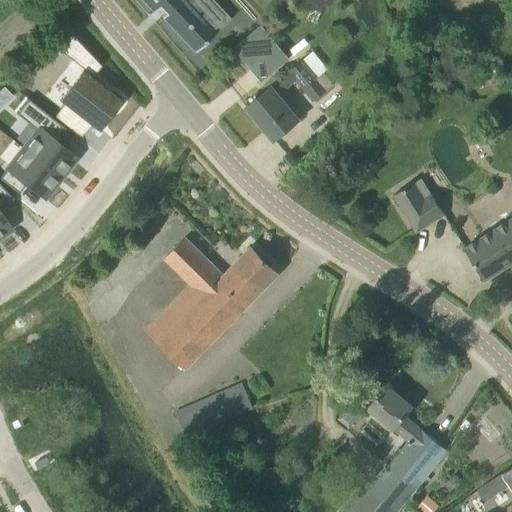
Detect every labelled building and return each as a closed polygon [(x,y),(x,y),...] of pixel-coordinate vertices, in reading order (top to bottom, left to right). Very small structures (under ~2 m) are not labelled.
[(193,11),(183,0),(141,0),(152,13),(159,7),(163,12),(158,15),(190,53),(223,24),(204,1),(193,11)] [(69,27),(55,46),(84,69),(61,99),(65,102),(90,122),(98,128),(121,100),(92,78),(102,65),(69,27)] [(256,29),(228,51),(256,85),(284,62),(256,29)] [(247,106),(274,140),(299,120),(278,95),(296,79),(314,101),(333,85),(324,73),(317,79),(302,60),(289,71),(271,87),(271,86),(247,106)] [(46,117),(22,147),(60,177),(76,157),(58,142),(65,133),(46,117)] [(22,147),(0,175),(0,178),(18,193),(26,183),(44,197),(60,177),(22,147)] [(445,215),(431,194),(424,198),(414,182),(394,195),(417,231),(423,227),(424,228),(445,215)] [(0,191),(0,236),(11,228),(0,212),(0,207),(7,202),(0,191)] [(511,218),(465,248),(485,280),(511,262),(511,218)] [(185,369),(278,273),(251,247),(223,275),(185,237),(164,258),(191,284),(146,330),(185,369)] [(108,350),(74,365),(80,378),(113,363),(108,350)] [(187,437),(252,410),(240,381),(175,409),(187,437)] [(409,440),(419,429),(404,416),(412,406),(387,385),(369,407),(394,428),(409,440)] [(132,415),(96,437),(143,511),(155,511),(182,495),(132,415)] [(364,485),(341,511),(396,511),(447,451),(420,428),(419,429),(409,440),(369,489),(364,485)] [(503,473),(478,490),(484,500),(485,501),(510,484),(511,487),(511,466),(502,473),(503,473)]
